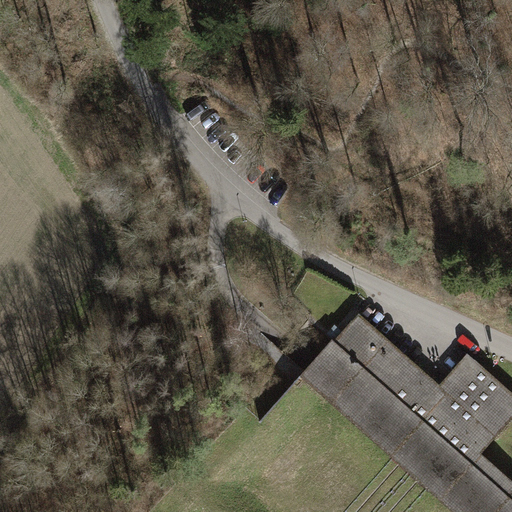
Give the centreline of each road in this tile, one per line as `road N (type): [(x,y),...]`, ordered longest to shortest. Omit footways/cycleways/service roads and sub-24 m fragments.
road 1 (unclassified): [(103,0),(169,125),(244,205),(338,266),(511,349)]
road 2 (track): [(135,69),(180,70),(304,132),(438,211),(511,266)]
road 3 (track): [(252,313),(255,335),(291,373),(163,511)]
